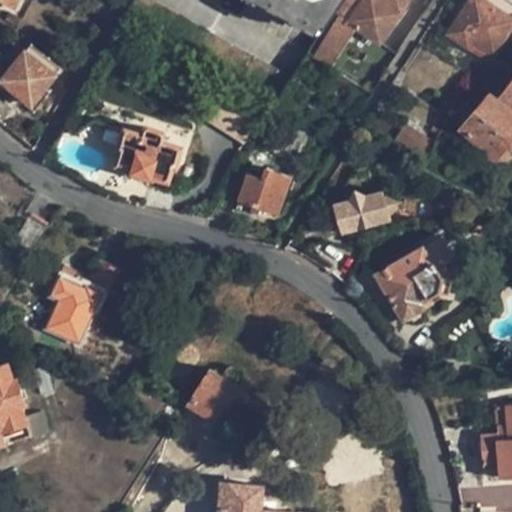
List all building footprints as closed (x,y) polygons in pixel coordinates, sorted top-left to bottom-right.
[(154,0),(134,0),(126,16),(275,99),(279,92),(288,78),(290,76),(154,0)] [(323,26),(339,0),(276,0),(311,19),(323,26)] [(361,0),(349,19),(340,13),(313,55),(371,92),(397,53),(386,46),(378,40),(406,0),(361,0)] [(343,0),(337,10),(340,13),(349,19),(361,0),(343,0)] [(493,53),(511,25),(511,1),(509,0),(468,0),(449,31),(481,53),(484,52),(487,54),(489,51),(493,53)] [(5,19),(17,26),(21,19),(9,12),(5,19)] [(62,65),(32,42),(28,47),(57,71),(62,65)] [(57,71),(28,47),(16,62),(3,51),(0,54),(0,82),(2,80),(32,104),(57,71)] [(511,76),(496,96),(490,92),(462,126),(494,155),(511,133),(511,76)] [(298,85),(288,78),(279,92),(289,98),(298,85)] [(275,99),(272,104),(290,113),(296,103),(289,98),(279,92),(275,99)] [(425,163),(435,141),(405,121),(392,141),(425,163)] [(123,149),(118,162),(134,167),(132,171),(151,178),(152,173),(168,178),(173,164),(175,163),(180,145),(163,140),(165,131),(145,125),(143,134),(126,129),(120,146),(123,149)] [(299,138),(281,131),(273,152),(293,159),(299,138)] [(263,178),(249,173),(239,200),(277,212),(289,175),(267,167),(263,178)] [(389,213),(398,201),(383,195),(381,189),(333,203),(342,232),(390,218),(389,213)] [(27,259),(49,225),(30,213),(9,246),(27,259)] [(446,232),(424,245),(434,264),(457,251),(446,232)] [(440,275),(434,264),(424,245),(376,272),(403,319),(424,307),(422,299),(439,289),(448,291),(452,280),(440,275)] [(357,265),(330,247),(323,258),(350,277),(357,265)] [(58,298),(46,327),(79,342),(114,265),(99,258),(90,276),(64,263),(50,293),(58,298)] [(0,302),(9,288),(0,280),(0,302)] [(0,430),(0,431),(27,422),(25,416),(23,407),(26,406),(16,377),(12,378),(7,363),(0,365),(0,430)] [(240,376),(241,369),(233,364),(229,364),(221,374),(210,369),(187,403),(222,423),(230,410),(233,411),(245,390),(235,383),(240,376)] [(48,366),(35,368),(44,392),(55,389),(48,366)] [(136,389),(127,404),(151,418),(162,404),(136,389)] [(501,477),(511,475),(511,402),(507,403),(509,432),(498,433),(482,434),(484,465),(500,464),(501,477)] [(497,404),(498,433),(509,432),(507,403),(497,404)] [(42,411),(25,416),(27,422),(32,437),(49,431),(42,411)] [(261,485),(222,482),(221,507),(228,508),(227,511),(289,511),(289,510),(261,509),(261,485)]
